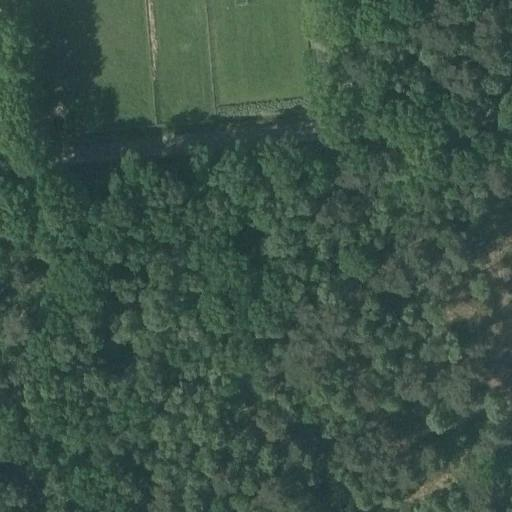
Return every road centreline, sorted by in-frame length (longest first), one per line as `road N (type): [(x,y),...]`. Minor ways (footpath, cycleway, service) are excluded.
road 1 (unclassified): [(0,169),(511,120)]
road 2 (track): [(327,138),(319,0)]
